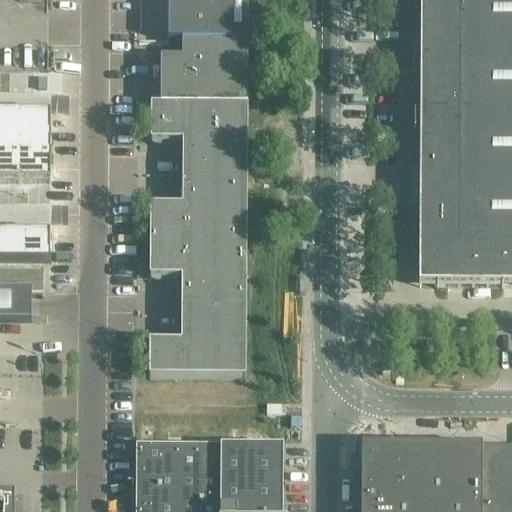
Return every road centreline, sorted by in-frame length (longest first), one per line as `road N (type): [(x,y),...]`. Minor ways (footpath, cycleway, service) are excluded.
road 1 (unclassified): [(91,511),(95,0)]
road 2 (secondary): [(333,300),(333,0)]
road 3 (unclassified): [(333,300),(511,301)]
road 4 (secondary): [(347,385),(384,399),(511,401)]
road 5 (unclassified): [(327,511),(329,411),(347,385)]
